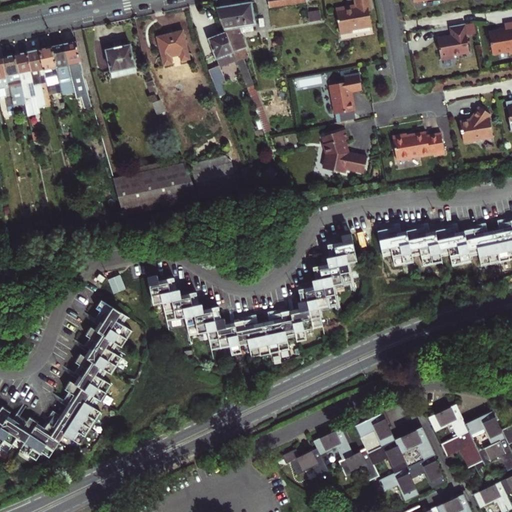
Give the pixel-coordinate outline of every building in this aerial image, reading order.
[(252,0),(215,6),(224,30),(236,59),(243,57),(249,55),(240,31),(253,29),(252,24),(256,23),(252,0)] [(318,0),(311,0),(308,1),(310,20),(321,18),(318,0)] [(345,5),(336,7),(340,32),(352,30),(351,27),(372,24),(369,9),(371,8),(369,0),(355,0),(356,5),(345,7),(345,5)] [(505,26),(488,29),(492,51),(509,48),(510,51),(511,50),(511,19),(504,21),(505,26)] [(437,38),(436,40),(437,46),(439,47),(441,57),(455,55),(454,52),(469,49),(464,20),(450,23),(452,33),(437,35),(437,38)] [(183,60),(191,58),(183,28),(156,35),(164,65),(171,63),(169,54),(181,51),(183,60)] [(236,59),(224,30),(208,37),(219,63),(208,68),(219,94),(225,92),(220,80),(225,78),(220,65),(236,59)] [(76,40),(64,43),(72,75),(85,72),(76,40)] [(51,46),(62,90),(68,88),(65,76),(72,75),(64,43),(51,46)] [(131,43),(106,49),(110,71),(112,71),(113,76),(136,71),(135,66),(136,65),(131,43)] [(51,46),(39,48),(47,81),(48,86),(55,84),(56,91),(62,90),(51,46)] [(47,81),(39,48),(26,51),(37,100),(38,106),(46,104),(41,82),(47,81)] [(37,100),(26,51),(14,54),(25,104),(27,114),(28,119),(33,118),(32,113),(33,112),(30,101),(37,100)] [(2,56),(13,107),(13,108),(18,107),(18,105),(25,104),(14,54),(2,56)] [(13,107),(2,56),(0,56),(0,95),(5,95),(8,108),(13,107)] [(236,59),(264,131),(271,128),(243,57),(236,59)] [(345,79),(325,82),(327,91),(326,91),(328,101),(329,101),(331,112),(336,111),(351,108),(349,96),(347,97),(346,91),(361,89),(358,74),(345,77),(345,79)] [(164,108),(161,99),(153,102),(157,111),(164,108)] [(469,117),(459,119),(463,140),(492,134),(489,114),(490,112),(479,104),(469,117)] [(352,118),(351,108),(336,111),(338,121),(352,118)] [(364,172),(368,156),(349,152),(346,139),(349,138),(346,128),(324,135),(326,142),(324,142),(327,152),(324,163),(335,166),(334,169),(345,172),(346,167),(364,172)] [(392,135),(397,160),(436,153),(444,152),(441,131),(426,134),(425,130),(411,133),(412,134),(406,135),(406,132),(392,135)] [(114,177),(124,214),(199,197),(193,181),(185,162),(114,177)] [(193,181),(199,197),(238,188),(234,172),(193,181)] [(258,190),(253,176),(248,178),(253,192),(258,190)] [(468,178),(470,186),(479,184),(478,176),(468,178)] [(483,225),(465,229),(456,231),(455,225),(439,229),(427,231),(426,225),(413,228),(398,231),(397,226),(386,228),(378,230),(383,253),(392,251),(395,264),(413,260),(412,252),(421,250),(424,264),(442,260),(441,252),(449,250),(452,264),(471,260),(469,252),(479,250),(482,263),(501,259),(511,256),(511,219),(502,222),(503,227),(484,231),(483,225)] [(66,236),(82,233),(80,225),(65,228),(66,236)] [(58,238),(66,236),(65,228),(57,230),(58,238)] [(232,353),(241,351),(240,344),(249,343),(252,356),(289,348),(286,334),(296,333),(297,340),(306,338),(304,328),(323,325),(319,306),(337,302),(334,284),(352,280),(348,261),(357,259),(351,232),(342,234),(343,240),(338,241),(334,242),(337,254),(330,256),(327,256),(329,262),(325,263),(320,264),(322,276),(316,278),(313,278),(314,284),(311,284),(305,286),(308,299),(301,300),(298,301),(299,303),(300,307),(280,311),(273,313),(274,319),(270,319),(255,323),(253,317),(245,319),(226,323),(225,318),(225,317),(222,318),(215,319),(212,306),(207,307),(203,308),(202,302),(198,302),(193,304),(190,292),(185,293),(181,293),(180,287),(176,288),(169,289),(167,277),(162,278),(158,279),(157,273),(147,275),(153,304),(163,301),(167,320),(186,316),(190,335),(208,331),(211,349),(231,345),(232,353)] [(328,243),(330,256),(337,254),(334,242),(328,243)] [(322,276),(320,264),(316,265),(313,266),(316,278),(322,276)] [(245,267),(246,275),(256,275),(255,267),(245,267)] [(176,288),(173,276),(167,277),(169,289),(176,288)] [(305,286),(299,287),(301,300),(308,299),(305,286)] [(193,304),(198,302),(196,290),(190,292),(193,304)] [(79,375),(75,382),(70,379),(67,384),(65,388),(69,391),(64,399),(69,402),(61,413),(58,418),(53,414),(45,427),(41,424),(38,422),(38,421),(30,416),(28,420),(22,416),(19,415),(16,420),(8,415),(11,411),(3,406),(0,410),(0,446),(7,451),(15,440),(23,445),(21,448),(37,458),(41,451),(49,456),(64,433),(80,443),(101,411),(89,403),(95,395),(101,399),(111,383),(100,376),(105,369),(112,373),(122,356),(111,349),(116,341),(122,345),(132,329),(121,322),(126,314),(101,298),(99,302),(96,306),(100,309),(95,317),(101,320),(95,329),(91,326),(89,328),(86,334),(90,337),(85,344),(90,347),(85,355),(81,352),(78,356),(76,360),(79,363),(74,371),(79,375)] [(222,318),(219,304),(212,306),(215,319),(222,318)] [(10,351),(11,359),(21,357),(19,350),(10,351)] [(429,415),(435,428),(452,421),(458,434),(469,429),(466,421),(456,402),(429,415)] [(493,409),(466,421),(469,429),(472,434),(479,449),(506,436),(502,427),(493,409)] [(396,437),(383,411),(355,423),(366,446),(368,450),(383,443),(395,437),(396,437)] [(506,436),(509,441),(511,439),(511,421),(502,427),(506,436)] [(435,452),(422,424),(396,437),(395,437),(401,450),(408,464),(433,452),(435,452)] [(317,446),(320,452),(337,444),(343,457),(354,452),(341,426),(314,438),(317,446)] [(442,442),(447,452),(459,447),(469,466),(483,459),(479,449),(472,434),(469,429),(458,434),(442,442)] [(511,448),(509,441),(506,436),(479,449),(483,459),(485,461),(501,454),(509,468),(511,466),(511,448)] [(368,450),(373,462),(387,455),(394,471),(406,466),(408,464),(401,450),(395,437),(383,443),(368,450)] [(299,454),(295,447),(283,453),(286,461),(291,459),(297,472),(313,464),(320,478),(330,473),(320,452),(317,446),(299,454)] [(339,459),(346,473),(362,465),(368,479),(379,474),(373,462),(368,450),(366,446),(354,452),(343,457),(339,459)] [(446,480),(433,452),(408,464),(406,466),(411,476),(424,470),(432,487),(446,480)] [(394,471),(379,478),(385,488),(398,482),(406,499),(419,493),(411,476),(406,466),(394,471)] [(511,472),(500,479),(507,492),(511,490),(511,472)] [(500,479),(473,491),(480,505),(496,498),(503,511),(511,507),(511,502),(507,492),(500,479)] [(440,511),(473,511),(464,492),(437,504),(440,511)] [(420,503),(400,511),(420,511),(423,511),(420,503)]
